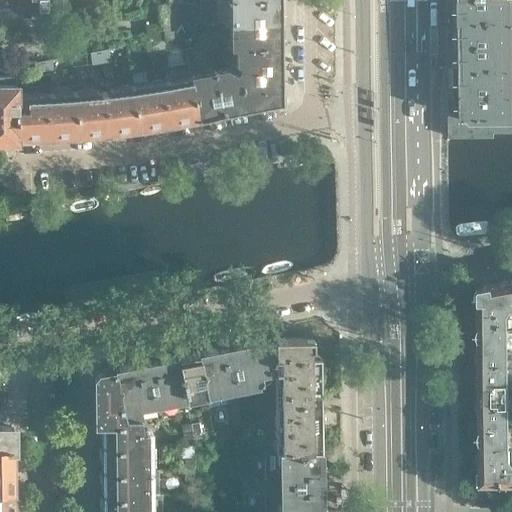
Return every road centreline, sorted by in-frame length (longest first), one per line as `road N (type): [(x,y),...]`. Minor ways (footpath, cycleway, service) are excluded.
road 1 (residential): [(51,361),(369,285)]
road 2 (residential): [(29,170),(309,121)]
road 3 (tertiary): [(421,272),(418,0)]
road 4 (tertiary): [(422,511),(421,272)]
road 5 (tertiary): [(369,285),(378,511)]
road 6 (tertiary): [(363,113),(369,285)]
road 7 (residential): [(51,361),(53,511)]
